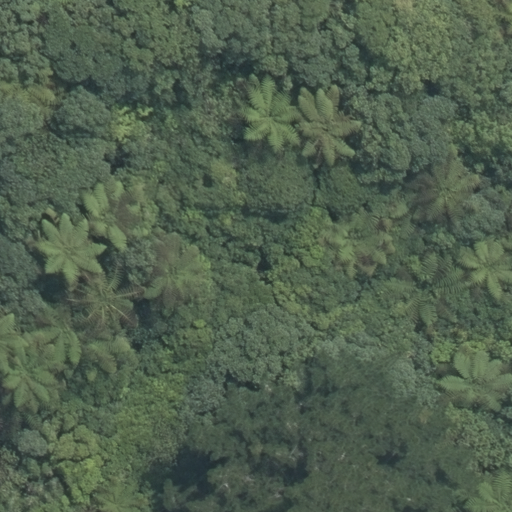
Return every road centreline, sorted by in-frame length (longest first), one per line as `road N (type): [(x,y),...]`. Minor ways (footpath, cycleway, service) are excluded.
road 1 (track): [(0,66),(179,47),(394,87),(478,113),(511,76)]
road 2 (track): [(373,511),(440,408),(388,342),(511,337)]
